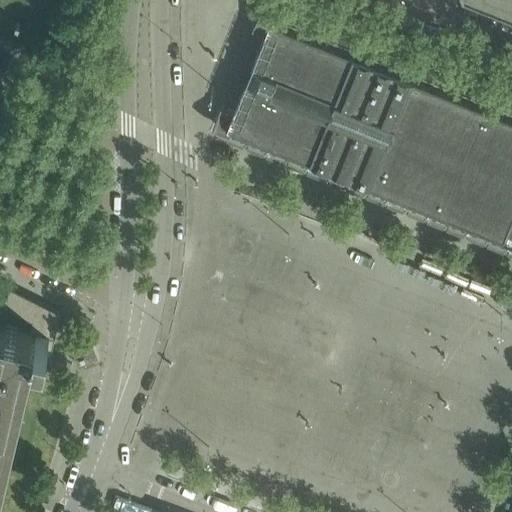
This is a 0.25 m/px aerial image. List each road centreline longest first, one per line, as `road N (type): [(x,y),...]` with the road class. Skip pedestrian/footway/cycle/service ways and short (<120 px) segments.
road 1 (residential): [(140,310),(161,276),(167,217),(165,0)]
road 2 (residential): [(134,0),(127,283),(140,310)]
road 3 (unknown): [(224,256),(482,353)]
road 4 (unknown): [(203,344),(453,434)]
road 5 (residential): [(99,467),(140,310)]
road 6 (residential): [(0,245),(140,310)]
road 7 (unknown): [(156,488),(203,344)]
road 8 (residential): [(222,511),(99,467)]
